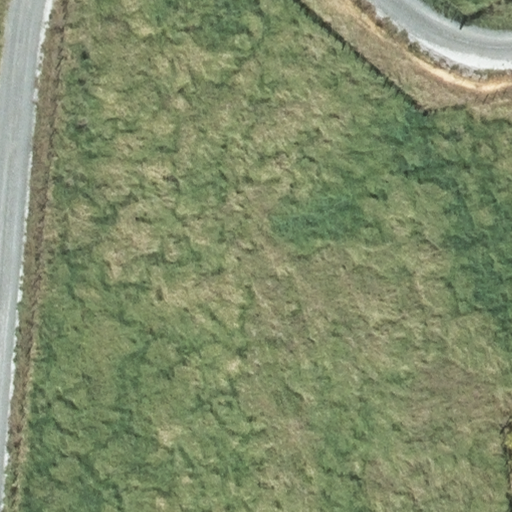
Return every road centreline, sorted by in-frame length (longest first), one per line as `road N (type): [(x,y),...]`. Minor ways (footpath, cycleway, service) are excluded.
road 1 (track): [(0,511),(35,0)]
road 2 (track): [(360,0),(410,63),(511,69)]
